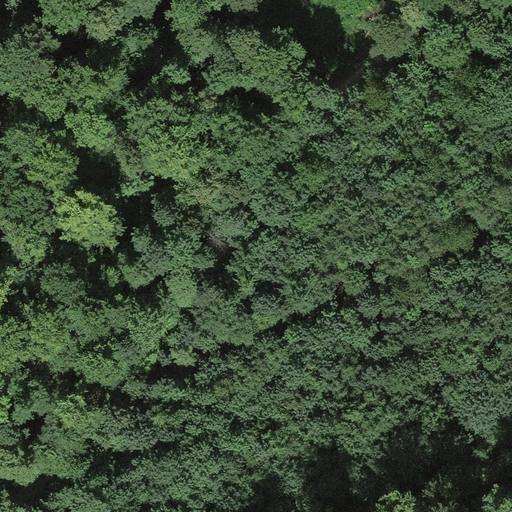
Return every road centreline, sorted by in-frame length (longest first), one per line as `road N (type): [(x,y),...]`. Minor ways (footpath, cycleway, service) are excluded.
road 1 (track): [(434,0),(284,158),(120,379),(4,511)]
road 2 (track): [(511,474),(346,511)]
